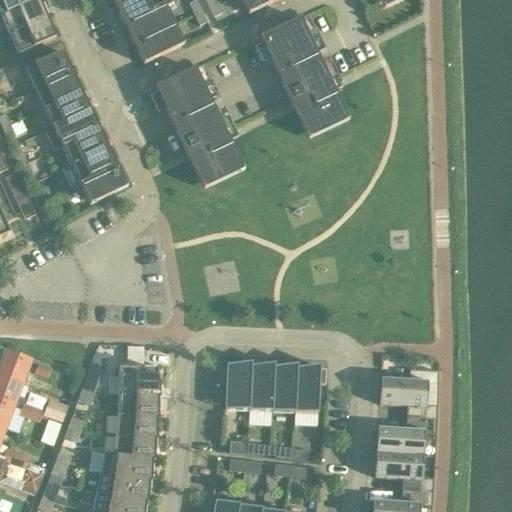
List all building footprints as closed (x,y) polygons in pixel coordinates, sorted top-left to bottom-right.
[(39,0),(0,0),(0,12),(2,17),(40,1),(39,0)] [(126,0),(115,6),(124,26),(165,6),(161,0),(126,0)] [(281,0),(240,0),(248,16),(281,0)] [(378,0),(383,11),(406,0),(378,0)] [(40,1),(2,17),(10,36),(48,20),(40,1)] [(194,16),(202,13),(197,1),(189,5),(194,16)] [(209,7),(214,19),(222,15),(216,3),(209,7)] [(124,26),(134,45),(174,26),(165,6),(124,26)] [(194,16),(199,28),(207,24),(202,13),(194,16)] [(18,56),(56,40),(48,20),(10,36),(18,56)] [(316,53),(300,20),(259,39),(270,61),(275,72),(280,83),(292,107),(308,141),(349,122),(332,88),(331,85),(316,53)] [(134,45),(143,66),(184,47),(174,26),(134,45)] [(25,71),(35,92),(72,74),(62,53),(25,71)] [(211,103),(195,70),(155,90),(170,122),(187,158),(204,191),(244,172),(228,138),(211,103)] [(35,92),(44,111),(81,93),(72,74),(35,92)] [(90,111),(81,93),(44,111),(53,129),(90,111)] [(55,153),(63,149),(100,131),(90,111),(53,129),(45,133),(55,153)] [(6,116),(0,118),(0,123),(3,131),(11,127),(6,116)] [(3,131),(8,142),(16,138),(11,127),(3,131)] [(63,149),(71,168),(108,150),(100,131),(63,149)] [(71,168),(80,187),(118,169),(108,150),(71,168)] [(20,169),(28,165),(23,154),(15,158),(20,169)] [(20,169),(25,180),(33,176),(28,165),(20,169)] [(127,189),(125,185),(118,169),(80,187),(90,207),(127,189)] [(4,178),(7,185),(18,180),(15,173),(4,178)] [(11,192),(22,187),(18,180),(7,185),(11,192)] [(25,194),(22,187),(11,192),(14,199),(25,194)] [(33,196),(38,207),(46,203),(40,192),(33,196)] [(28,201),(25,194),(14,199),(17,206),(28,201)] [(28,201),(17,206),(20,213),(31,208),(28,201)] [(51,215),(46,203),(38,207),(43,218),(51,215)] [(31,208),(20,213),(23,220),(34,215),(31,208)] [(0,238),(9,235),(0,215),(0,238)] [(143,349),(127,348),(126,360),(143,360),(143,349)] [(6,354),(0,368),(0,377),(22,386),(30,363),(6,354)] [(48,380),(51,371),(38,366),(34,375),(48,380)] [(225,412),(248,413),(250,368),(242,369),(242,366),(227,367),(225,412)] [(118,378),(117,398),(158,399),(158,389),(159,389),(158,368),(118,367),(118,378)] [(264,367),(250,368),(248,413),(271,414),(273,369),(265,370),(264,367)] [(294,415),(296,372),(296,370),(287,371),(287,368),(273,369),(271,414),(294,415)] [(310,369),(296,370),(296,372),(294,415),(318,416),(319,389),(325,389),(326,372),(310,372),(310,369)] [(396,370),(395,381),(408,382),(409,371),(396,370)] [(0,403),(13,408),(21,412),(23,406),(26,400),(17,397),(22,386),(0,377),(0,403)] [(87,378),(82,392),(94,396),(99,383),(87,378)] [(406,420),(436,422),(437,408),(426,407),(427,383),(408,382),(395,381),(380,381),(378,407),(406,408),(406,420)] [(94,396),(82,392),(78,403),(90,407),(94,396)] [(117,398),(117,417),(157,420),(157,410),(158,410),(158,399),(117,398)] [(67,408),(49,401),(43,418),(61,424),(67,408)] [(21,412),(13,408),(0,403),(0,428),(5,431),(13,434),(17,423),(19,417),(21,412)] [(19,417),(29,421),(33,410),(23,406),(21,412),(19,417)] [(44,413),(33,410),(29,421),(39,424),(44,413)] [(117,417),(115,437),(155,441),(155,431),(157,431),(157,420),(117,417)] [(72,419),(68,430),(80,434),(84,423),(72,419)] [(436,422),(406,420),(405,431),(377,430),(375,455),(423,458),(424,435),(435,436),(436,422)] [(48,422),(40,443),(52,448),(60,427),(48,422)] [(80,434),(68,430),(64,440),(76,444),(80,434)] [(113,457),(153,462),(153,452),(155,452),(155,441),(115,437),(113,456),(113,457)] [(245,457),(247,446),(231,444),(230,455),(245,457)] [(262,448),(247,446),(245,457),(261,459),(262,448)] [(275,461),(291,462),(292,451),(276,449),(275,461)] [(8,464),(12,466),(17,454),(7,450),(4,456),(2,462),(8,464)] [(292,451),(291,462),(306,464),(308,453),(292,451)] [(17,454),(12,466),(22,470),(27,457),(17,454)] [(59,455),(55,465),(67,470),(71,459),(59,455)] [(152,473),(153,462),(113,457),(113,456),(105,455),(102,475),(150,483),(151,473),(152,473)] [(423,458),(375,455),(374,480),(402,481),(401,493),(432,495),(433,481),(421,480),(423,458)] [(244,475),(246,463),(230,461),(229,473),(244,475)] [(261,465),(246,463),(244,475),(260,476),(261,465)] [(67,470),(55,465),(51,476),(63,480),(67,470)] [(290,480),(291,468),(275,467),(274,478),(290,480)] [(291,468),(290,480),(305,481),(307,470),(291,468)] [(22,489),(34,493),(39,478),(28,474),(22,489)] [(99,476),(95,494),(146,503),(147,494),(149,494),(150,483),(102,475),(99,475),(99,476)] [(42,501),(54,505),(58,494),(46,490),(42,501)] [(432,495),(401,493),(400,504),(372,503),(371,511),(419,511),(419,508),(431,509),(432,495)] [(92,511),(145,511),(146,503),(95,494),(92,511)] [(50,511),(54,505),(42,501),(38,511),(39,511),(50,511)] [(237,511),(239,507),(215,503),(213,511),(237,511)]
